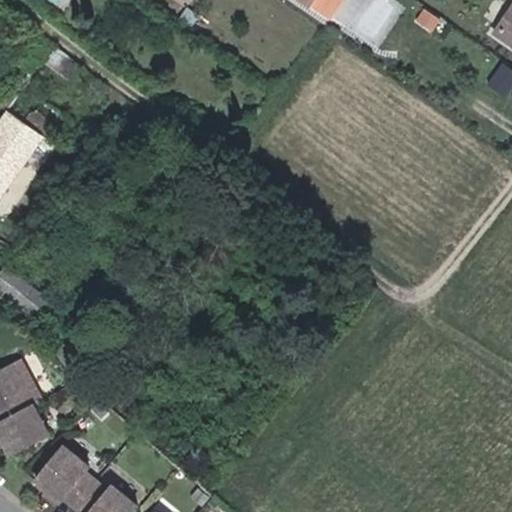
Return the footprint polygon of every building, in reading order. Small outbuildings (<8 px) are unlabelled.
[(336,14),(344,0),(318,0),(318,2),(336,14)] [(511,4),(490,37),(511,51),(511,4)] [(27,294),(0,272),(0,305),(4,301),(13,309),(27,294)] [(54,437),(40,409),(49,405),(28,364),(0,377),(0,445),(8,442),(11,447),(16,457),(54,437)] [(0,450),(1,452),(11,447),(8,442),(0,445),(0,450)] [(137,511),(142,506),(117,486),(112,492),(89,473),(94,467),(69,447),(40,482),(51,490),(64,501),(65,502),(68,498),(85,511),(137,511)] [(64,501),(51,490),(48,494),(61,504),(64,501)]
